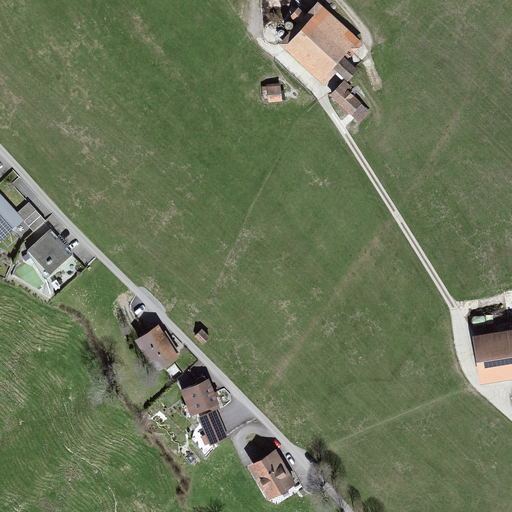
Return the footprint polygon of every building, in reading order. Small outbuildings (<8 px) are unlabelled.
[(319,12),(287,47),(327,83),(358,48),(319,12)] [(347,85),(333,98),(361,126),(370,117),(351,97),(355,93),(347,85)] [(282,89),(265,90),(265,106),(282,105),(282,89)] [(1,192),(0,192),(0,240),(25,220),(33,231),(46,221),(28,200),(16,210),(1,192)] [(73,259),(50,235),(28,256),(51,280),(73,259)] [(159,321),(135,336),(155,367),(178,352),(159,321)] [(202,327),(195,333),(203,343),(210,337),(202,327)] [(511,335),(475,341),(482,387),(511,382),(511,335)] [(208,374),(180,387),(192,412),(196,410),(210,442),(229,433),(216,404),(221,402),(208,374)] [(276,445),(247,461),(267,496),(295,479),(276,445)]
